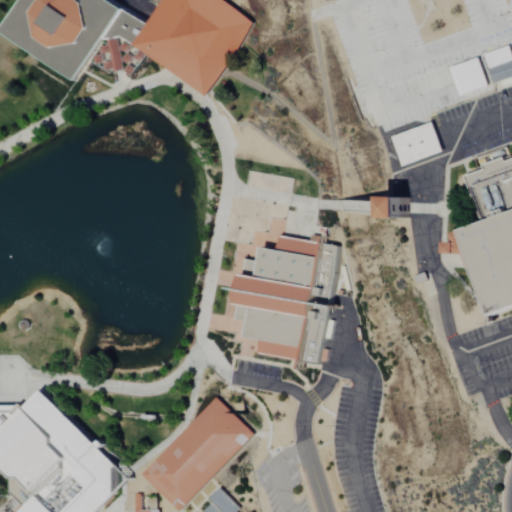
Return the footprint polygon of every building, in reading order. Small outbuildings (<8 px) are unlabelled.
[(26,0),(110,0),(125,10),(90,60),(75,80),(5,30),(26,0)] [(161,0),(225,0),(257,22),(224,70),(206,96),(145,54),(131,44),(146,23),(161,0)] [(145,54),(131,75),(124,70),(119,71),(115,72),(114,69),(111,73),(90,60),(125,10),(135,17),(146,23),(131,44),(145,54)] [(485,54),(511,44),(511,78),(495,84),(485,54)] [(451,67),(479,57),(489,86),(462,96),(451,67)] [(393,136),(433,121),(444,151),(403,165),(393,136)] [(462,230),(484,222),(479,210),(466,176),(486,169),(484,164),(505,157),(506,161),(511,159),(511,308),(493,316),(476,268),(465,268),(460,254),(446,253),(447,242),(453,242),(452,233),(462,230)] [(387,196),(408,196),(407,207),(407,218),(386,218),(387,206),(387,196)] [(247,259),(236,318),(251,320),(248,336),(263,339),(260,353),(319,364),(330,305),(341,246),(282,235),(279,249),(264,247),(261,262),(247,259)] [(44,389),(98,443),(103,439),(108,443),(104,447),(128,473),(133,478),(99,511),(23,511),(30,506),(16,492),(16,478),(0,461),(0,405),(21,405),(23,403),(26,407),(44,389)] [(218,397),(255,434),(210,480),(199,492),(188,502),(180,511),(142,474),(218,397)] [(210,498),(224,511),(236,511),(241,508),(221,487),(220,488),(210,498)] [(157,511),(157,498),(135,497),(134,511),(157,511)] [(222,511),(213,502),(212,504),(204,511),(222,511)]
